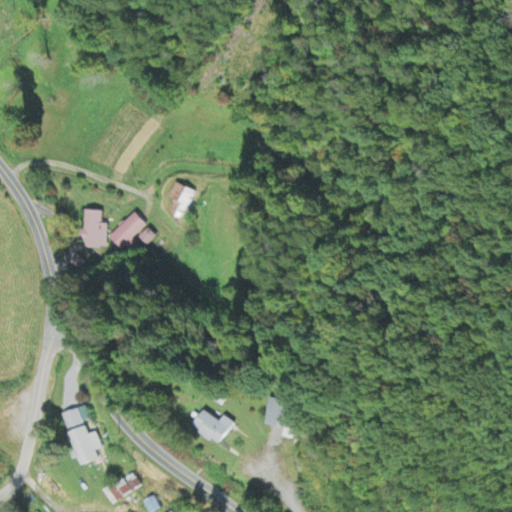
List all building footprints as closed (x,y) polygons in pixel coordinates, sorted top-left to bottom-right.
[(171,199),(175,201),(170,216),(184,221),(194,191),(176,185),(171,199)] [(84,251),(107,251),(107,226),(103,226),(104,213),(85,212),(84,251)] [(109,239),(122,253),(148,228),(136,215),(109,239)] [(156,238),(148,230),(139,240),(147,248),(156,238)] [(297,404),(270,400),(266,427),(286,430),(284,439),(291,440),(297,404)] [(68,431),(91,423),(85,408),(63,416),(68,431)] [(225,417),(221,423),(206,412),(194,429),(220,447),(236,425),(225,417)] [(103,451),(96,434),(89,437),(86,429),(69,435),(83,468),(100,462),(96,453),(103,451)] [(141,489),(133,476),(123,483),(122,481),(104,492),(113,507),(141,489)] [(157,511),(160,511),(154,499),(144,504),(148,511),(157,511)]
